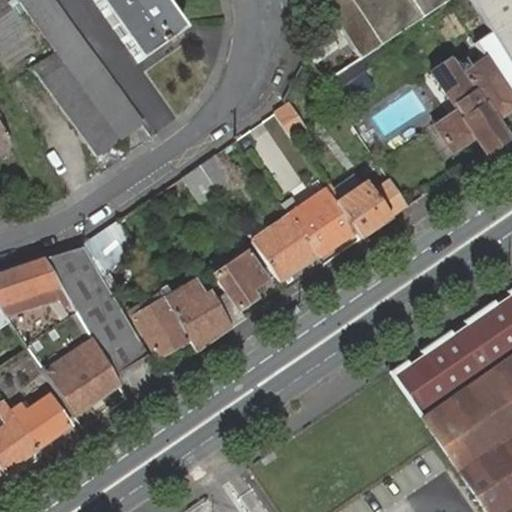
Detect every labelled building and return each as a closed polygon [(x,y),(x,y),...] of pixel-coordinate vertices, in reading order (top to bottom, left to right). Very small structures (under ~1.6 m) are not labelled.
[(16,0),(54,52),(119,141),(141,124),(50,0),(16,0)] [(160,0),(92,0),(137,63),(182,30),(160,0)] [(327,0),(321,3),(358,59),(322,82),(330,94),(361,74),(366,70),(363,65),(382,52),(379,47),(449,0),(327,0)] [(511,0),(469,0),(505,58),(511,68),(511,0)] [(96,157),(119,141),(54,52),(31,69),(96,157)] [(511,68),(505,58),(491,68),(484,58),(469,68),(464,59),(455,65),(451,60),(430,74),(457,113),(435,128),(451,152),(474,137),(485,154),(506,140),(495,123),(511,110),(511,68)] [(309,62),(301,64),(287,89),(303,98),(316,73),(309,62)] [(361,74),(330,94),(340,108),(370,88),(361,74)] [(287,105),(285,106),(273,114),(289,139),(304,129),(287,105)] [(0,151),(10,145),(6,137),(4,133),(0,127),(0,151)] [(232,183),(214,155),(198,166),(216,192),(217,193),(232,183)] [(216,192),(198,166),(181,178),(199,204),(216,192)] [(407,208),(389,180),(371,192),(365,183),(341,200),(331,186),(325,191),(334,204),(353,232),(359,240),(390,219),(407,208)] [(317,257),(353,232),(334,204),(325,191),(298,209),(288,216),(317,257)] [(288,216),(298,209),(292,200),(282,207),(288,216)] [(279,283),(317,257),(288,216),(272,227),(267,230),(261,222),(247,232),(252,240),(250,242),(279,283)] [(116,222),(80,245),(98,275),(136,255),(116,222)] [(98,275),(81,248),(43,261),(112,377),(147,356),(98,275)] [(231,328),(244,319),(238,311),(255,299),(249,292),(265,282),(246,254),(213,276),(225,294),(215,300),(231,328)] [(112,377),(43,261),(0,275),(0,314),(3,318),(14,334),(25,350),(73,417),(118,387),(112,377)] [(195,352),(231,328),(215,300),(210,293),(203,298),(193,282),(178,291),(171,295),(164,300),(187,339),(195,352)] [(164,300),(171,295),(169,291),(166,286),(158,290),(160,293),(164,300)] [(405,361),(387,373),(460,478),(484,511),(511,511),(511,287),(507,291),(506,292),(509,296),(496,306),(492,301),(462,322),(465,327),(452,336),(448,331),(418,352),(422,358),(409,367),(405,361)] [(506,292),(492,301),(496,306),(509,296),(506,292)] [(170,350),(187,339),(164,300),(160,293),(142,304),(138,307),(128,313),(152,353),(166,345),(170,350)] [(462,322),(448,331),(452,336),(465,327),(462,322)] [(155,359),(170,350),(166,345),(152,353),(155,359)] [(418,352),(405,361),(409,367),(422,358),(418,352)] [(9,412),(36,449),(70,425),(50,396),(27,412),(23,415),(17,406),(9,412)] [(11,397),(3,402),(9,412),(17,406),(14,403),(11,397)] [(0,468),(2,472),(36,449),(9,412),(0,418),(0,421),(2,423),(4,427),(0,430),(0,468)]
